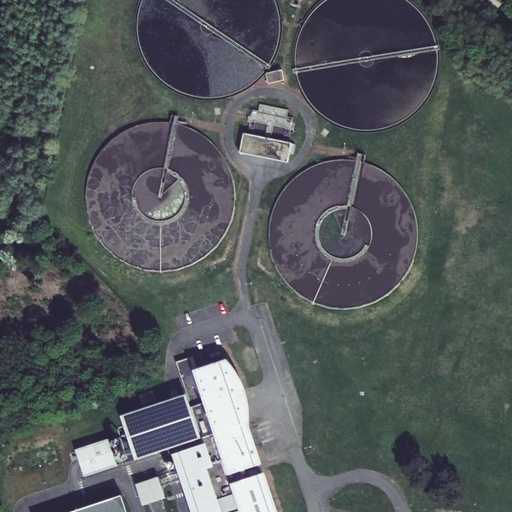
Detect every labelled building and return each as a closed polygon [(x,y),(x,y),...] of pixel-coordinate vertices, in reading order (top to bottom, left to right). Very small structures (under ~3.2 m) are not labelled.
[(141,0),(141,1),(136,21),(137,37),(144,61),(150,70),(164,85),(182,95),(197,100),(207,101),(227,99),(242,94),(255,86),(266,75),(275,62),(283,38),(284,22),(281,7),(277,0),(141,0)] [(326,0),(315,8),(300,29),(296,44),(294,64),(298,84),(305,98),(318,114),(330,123),(349,131),(364,134),(380,133),(395,128),(412,118),(424,108),(435,90),(441,66),(441,50),(435,30),(428,17),(410,0),(326,0)] [(139,126),(120,135),(105,149),(96,162),(89,181),(87,196),(90,217),(98,236),(104,244),(119,259),(128,264),(143,269),(158,272),(169,271),(189,266),(203,259),(211,253),(224,237),(234,213),(235,187),(228,163),(219,150),(204,136),(190,128),(180,125),(154,123),(139,126)] [(294,142),(244,133),(241,153),(290,162),(294,142)] [(417,250),(419,225),(417,214),(408,196),(395,180),(387,173),(369,164),(353,161),(338,160),(323,163),(308,170),(300,175),(285,190),(274,213),(271,239),(275,259),(279,269),(291,285),(303,296),(326,306),(347,309),(367,305),(382,299),(394,290),(410,270),(417,250)] [(278,511),(229,361),(203,370),(199,358),(183,364),(191,387),(205,431),(211,447),(180,457),(197,511),(278,511)] [(191,387),(124,408),(138,452),(205,431),(191,387)] [(113,431),(80,442),(89,469),(121,458),(113,431)] [(164,473),(143,480),(149,500),(171,493),(164,473)] [(132,511),(124,486),(46,511),(132,511)]
